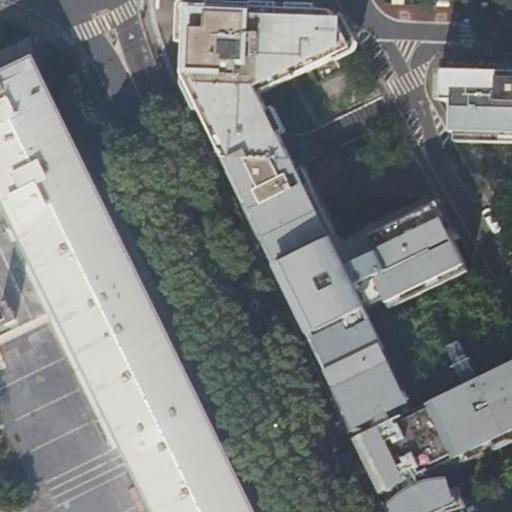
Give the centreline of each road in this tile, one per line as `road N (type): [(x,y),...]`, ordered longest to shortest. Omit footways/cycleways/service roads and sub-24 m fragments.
road 1 (secondary): [(94,0),(339,511)]
road 2 (residential): [(511,285),(443,169),(410,85)]
